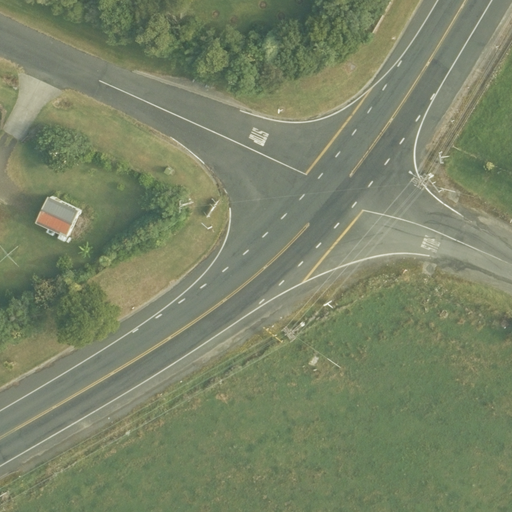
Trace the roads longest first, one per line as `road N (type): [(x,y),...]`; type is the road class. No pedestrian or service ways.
road 1 (primary): [(0,437),(188,326),(263,270),(336,194)]
road 2 (unclassified): [(0,26),(336,194)]
road 3 (primary): [(336,194),(467,0)]
road 4 (unclassified): [(336,194),(511,265)]
